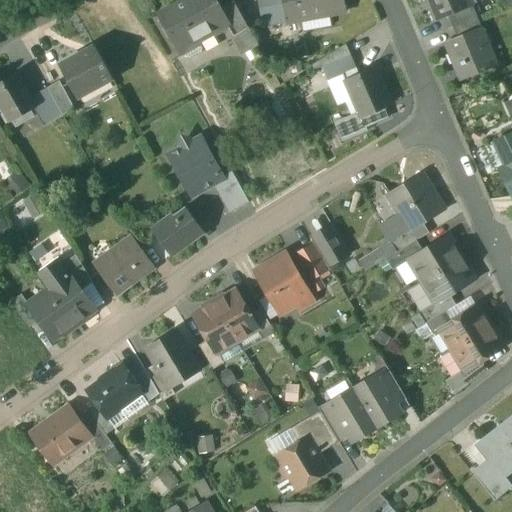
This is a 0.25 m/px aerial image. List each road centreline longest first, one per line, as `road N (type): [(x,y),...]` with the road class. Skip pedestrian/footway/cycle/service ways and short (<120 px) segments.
road 1 (residential): [(445,123),(223,250),(0,414)]
road 2 (residential): [(334,511),(511,367)]
road 3 (residential): [(389,0),(445,123)]
road 4 (residential): [(445,123),(495,246)]
